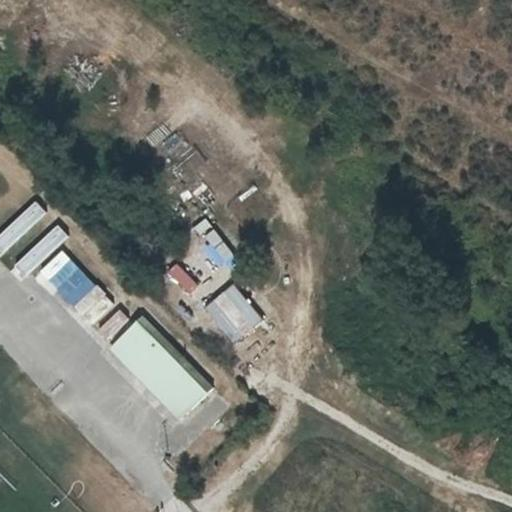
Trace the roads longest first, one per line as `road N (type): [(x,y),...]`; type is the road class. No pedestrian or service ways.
road 1 (track): [(258,375),(448,482),(511,500)]
road 2 (track): [(212,511),(271,449),(287,388)]
